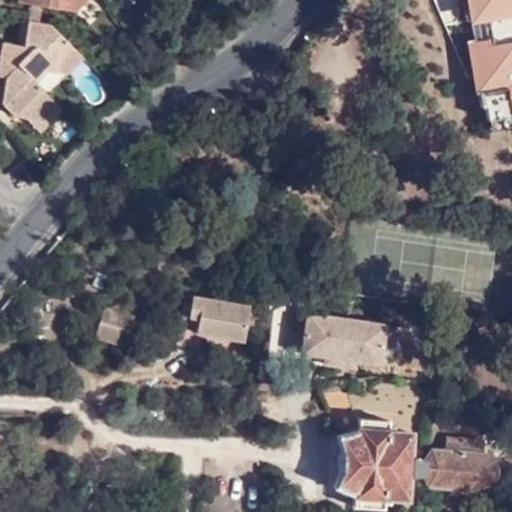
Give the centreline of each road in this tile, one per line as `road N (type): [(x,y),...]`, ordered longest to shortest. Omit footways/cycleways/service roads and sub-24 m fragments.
road 1 (tertiary): [(301,0),(262,39),(119,139),(0,267)]
road 2 (unknown): [(0,392),(84,413),(134,445),(197,452)]
road 3 (unknown): [(197,452),(307,458),(315,450),(319,396)]
